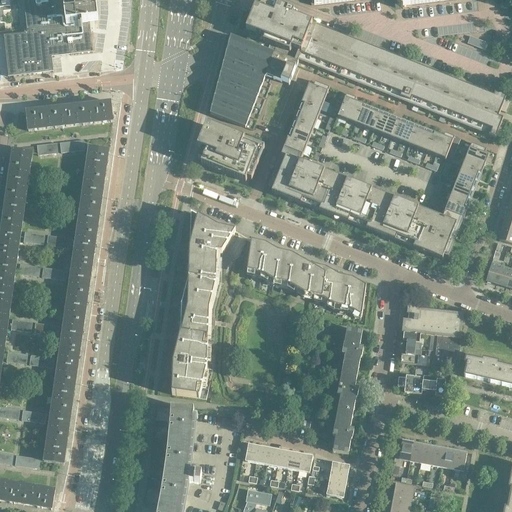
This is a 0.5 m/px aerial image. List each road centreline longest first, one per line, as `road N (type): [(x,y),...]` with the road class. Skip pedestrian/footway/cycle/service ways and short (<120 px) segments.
road 1 (secondary): [(143,78),(83,511)]
road 2 (secondary): [(103,511),(158,178)]
road 3 (residential): [(465,297),(511,141)]
road 4 (residential): [(395,274),(251,215)]
road 5 (residential): [(511,437),(380,397)]
road 6 (residential): [(7,94),(143,78)]
road 7 (residential): [(380,397),(395,274)]
